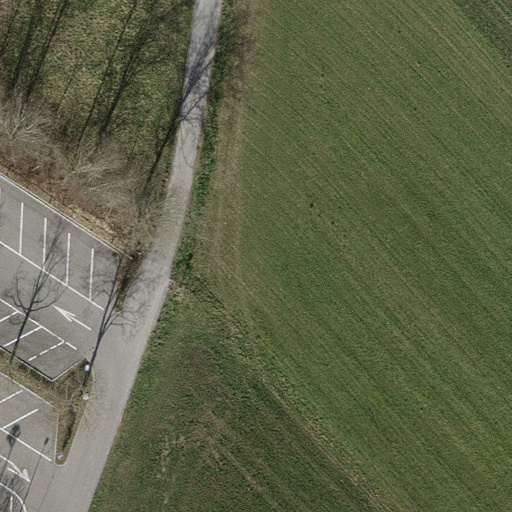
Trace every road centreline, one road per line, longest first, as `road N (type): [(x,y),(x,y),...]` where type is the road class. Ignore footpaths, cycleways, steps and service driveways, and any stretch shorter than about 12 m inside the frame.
road 1 (track): [(210,0),(177,206),(126,361)]
road 2 (residential): [(73,511),(126,361)]
